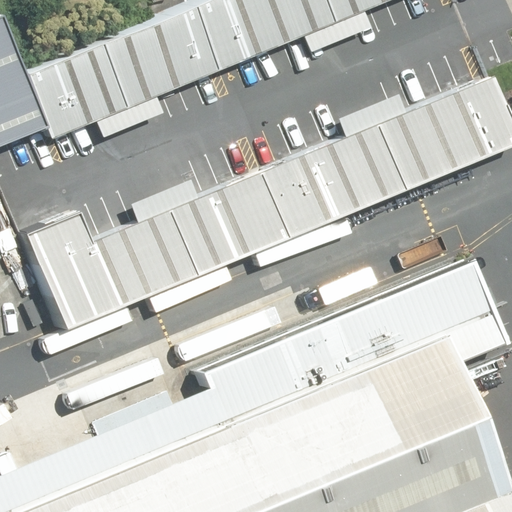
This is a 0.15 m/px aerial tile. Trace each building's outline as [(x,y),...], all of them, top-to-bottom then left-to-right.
[(317,0),(187,0),(182,2),(208,64),(324,16),(317,0)] [(317,0),(324,16),(363,0),(317,0)] [(208,64),(182,2),(99,37),(125,99),(208,64)] [(125,99),(99,37),(17,71),(42,133),(125,99)] [(0,50),(0,129),(27,120),(0,50)] [(482,70),(367,119),(393,181),(509,132),(482,70)] [(367,119),(251,169),(277,231),(393,181),(367,119)] [(277,231),(251,169),(160,207),(187,269),(277,231)] [(187,269),(160,207),(83,240),(69,207),(15,230),(56,325),(187,269)] [(0,511),(511,511),(511,488),(462,365),(497,351),(461,262),(201,368),(208,384),(0,468),(0,511)]
